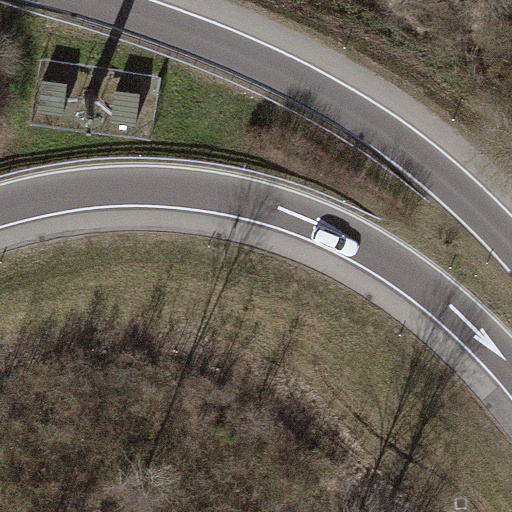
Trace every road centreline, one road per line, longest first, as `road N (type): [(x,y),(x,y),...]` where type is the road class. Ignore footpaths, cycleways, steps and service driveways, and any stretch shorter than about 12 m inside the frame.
road 1 (motorway): [(0,208),(134,186),(278,208),(402,268),(511,368)]
road 2 (motorway): [(511,241),(432,165),(330,96),(242,52),(97,0)]
